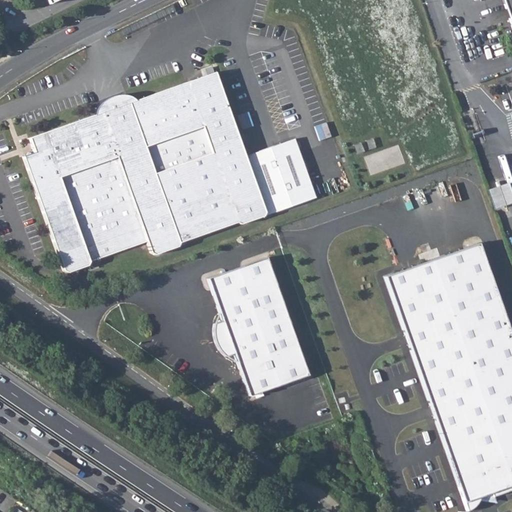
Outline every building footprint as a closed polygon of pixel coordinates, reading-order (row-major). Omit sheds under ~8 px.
[(511,0),(501,0),(511,29),(511,0)] [(93,115),(28,138),(33,152),(27,154),(22,156),(63,271),(66,272),(86,266),(88,261),(145,241),(149,252),(153,254),(176,247),(178,243),(235,222),(239,224),(262,216),(264,212),(265,215),(317,197),(295,139),(244,157),(214,72),(134,100),(129,97),(123,96),(116,96),(110,98),(104,101),(99,105),(95,109),(93,115)] [(511,191),(509,182),(487,189),(494,208),(511,202),(511,191)] [(478,497),(490,493),(491,496),(509,490),(508,487),(511,485),(511,340),(478,243),(383,276),(466,510),(474,505),(478,497)] [(232,354),(248,396),(307,376),(265,258),(206,279),(221,321),(213,324),(212,334),(213,341),(218,351),(224,357),(232,354)]
